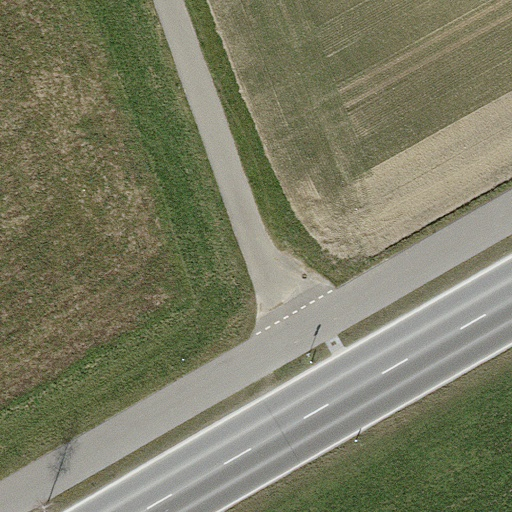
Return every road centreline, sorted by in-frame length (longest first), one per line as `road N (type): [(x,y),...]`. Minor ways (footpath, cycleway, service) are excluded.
road 1 (track): [(0,500),(268,333),(511,198)]
road 2 (secondary): [(511,298),(146,511)]
road 3 (track): [(149,0),(268,333)]
